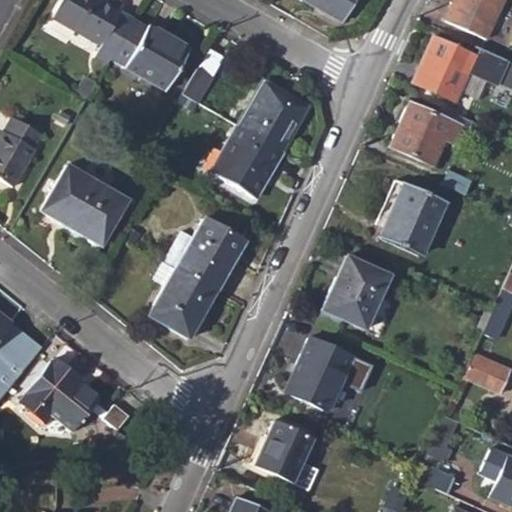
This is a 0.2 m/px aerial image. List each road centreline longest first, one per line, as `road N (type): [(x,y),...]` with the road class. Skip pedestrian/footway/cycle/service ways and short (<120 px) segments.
road 1 (residential): [(362,89),(209,426)]
road 2 (residential): [(0,259),(209,426)]
road 3 (residential): [(206,0),(362,89)]
